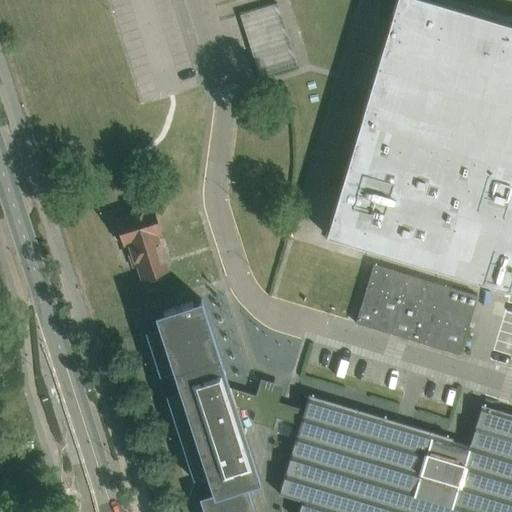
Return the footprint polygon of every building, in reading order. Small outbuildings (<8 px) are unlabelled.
[(511,290),(511,24),(430,0),(395,0),(325,235),(511,290)] [(277,3),(258,9),(239,15),(259,79),(296,67),(277,3)] [(126,243),(154,234),(161,231),(152,203),(129,211),(131,215),(115,221),(116,224),(114,227),(118,239),(121,240),(122,244),(126,243)] [(154,234),(126,243),(132,261),(137,259),(143,279),(148,278),(148,279),(149,280),(161,276),(162,274),(162,273),(166,272),(154,234)] [(355,323),(459,355),(477,296),(373,264),(355,323)] [(253,511),(244,485),(259,480),(235,405),(229,387),(201,299),(154,314),(159,327),(145,332),(159,376),(173,371),(179,391),(166,395),(193,480),(207,475),(213,494),(199,498),(203,511),(253,511)] [(283,403),(273,401),(277,389),(263,385),(260,397),(229,387),(235,405),(256,412),(252,422),(272,428),(275,418),(299,426),(279,494),(303,501),(299,511),(511,511),(511,414),(480,405),(477,418),(469,444),(308,395),(304,410),(293,407),(291,406),(283,403)]
